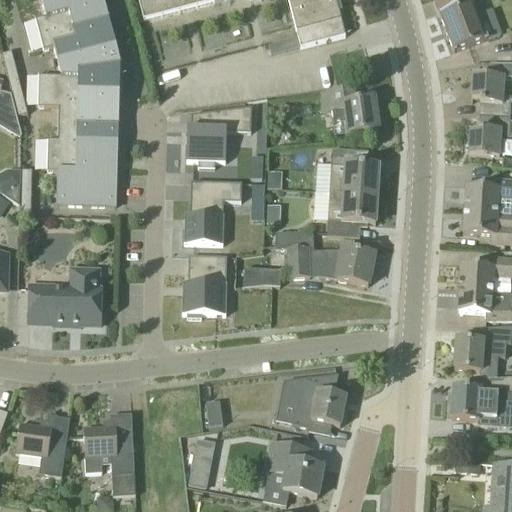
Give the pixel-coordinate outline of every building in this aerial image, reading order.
[(60,79),(119,68),(101,0),(40,0),(45,20),(35,22),(42,53),(52,50),(60,79)] [(136,0),(143,24),(234,0),(287,0),(300,50),(345,39),(334,0),(136,0)] [(439,0),(433,2),(453,56),(485,44),(476,20),(483,17),(477,1),(478,0),(439,0)] [(2,57),(5,72),(15,70),(11,55),(2,57)] [(511,67),(510,68),(490,67),(489,80),(472,79),(471,107),(472,107),(472,103),(480,104),(479,119),(475,119),(475,120),(509,122),(510,101),(502,100),(503,81),(511,81),(511,69),(511,67)] [(118,111),(119,68),(60,79),(37,79),(37,110),(58,110),(118,111)] [(19,86),(15,70),(5,72),(9,88),(19,86)] [(0,98),(11,101),(10,98),(0,96),(3,84),(0,83),(0,98)] [(19,86),(9,88),(13,104),(23,102),(19,86)] [(354,106),(352,93),(321,97),(324,115),(331,114),(333,125),(346,123),(348,139),(378,135),(373,103),(354,106)] [(0,130),(19,142),(21,140),(11,101),(0,98),(0,130)] [(23,102),(13,104),(18,120),(27,118),(23,102)] [(118,111),(58,110),(57,143),(47,143),(47,174),(57,174),(56,208),(116,209),(118,111)] [(186,133),(185,165),(197,165),(196,171),(213,171),(213,166),(224,166),(224,136),(249,136),(250,111),(190,119),(189,133),(186,133)] [(507,142),(509,122),(475,120),(479,120),(478,136),(470,135),(470,132),(469,131),(467,159),(498,161),(499,142),(507,142)] [(376,200),(378,172),(367,171),(368,155),(332,153),(329,197),(376,200)] [(260,172),(248,172),(247,183),(260,184),(260,172)] [(6,174),(0,177),(0,197),(19,210),(20,174),(6,174)] [(21,175),(21,220),(31,220),(31,175),(21,175)] [(279,178),(265,177),(264,193),(278,194),(279,178)] [(464,213),(511,216),(511,184),(494,183),(493,191),(466,189),(464,213)] [(249,208),(261,208),(262,191),(249,190),(249,208)] [(184,240),(184,258),(222,259),(224,216),(241,216),(242,197),(191,196),(189,240),(184,240)] [(376,200),(329,197),(326,241),(359,243),(360,228),(375,229),(376,200)] [(0,220),(9,208),(0,201),(0,220)] [(511,247),(511,216),(464,213),(463,237),(490,239),(489,246),(511,247)] [(275,237),(275,248),(276,254),(287,253),(288,282),(309,282),(320,281),(336,283),(336,284),(368,290),(374,260),(342,254),(313,255),(312,235),(275,237)] [(511,279),(511,263),(488,262),(488,270),(461,268),(459,292),(492,294),(493,279),(511,279)] [(182,310),(181,329),(186,329),(186,333),(201,333),(201,329),(216,330),(216,312),(225,313),(226,298),(225,298),(226,271),(188,270),(187,310),(182,310)] [(279,291),(281,275),(245,272),(243,292),(264,290),(279,291)] [(96,294),(97,276),(71,275),(71,293),(28,292),(27,328),(54,328),(54,327),(79,328),(79,329),(100,330),(101,294),(96,294)] [(492,294),(459,292),(457,316),(485,318),(485,325),(511,324),(511,298),(491,298),(492,294)] [(510,348),(511,343),(511,330),(483,332),(482,345),(456,343),(454,373),(479,375),(479,383),(480,383),(496,382),(497,361),(504,361),(505,348),(510,348)] [(511,380),(496,382),(480,383),(479,393),(452,392),(450,423),(477,425),(477,430),(500,431),(501,412),(511,412),(511,380)] [(339,431),(346,401),(328,397),(329,391),(304,386),(301,399),(315,402),(310,425),(339,431)] [(219,406),(205,408),(208,432),(222,430),(219,406)] [(134,478),(131,418),(109,419),(110,431),(83,432),(84,463),(85,478),(101,477),(101,470),(111,469),(112,501),(135,500),(134,478)] [(61,482),(69,423),(48,420),(46,432),(20,428),(15,459),(41,462),(39,479),(61,482)] [(288,496),(316,501),(322,472),(307,469),(309,455),(272,448),(266,476),(285,480),(282,495),(265,492),(262,507),(285,511),(288,496)] [(480,468),(457,467),(457,477),(479,478),(480,468)] [(511,511),(511,469),(494,468),(491,511),(495,511),(511,511)]
